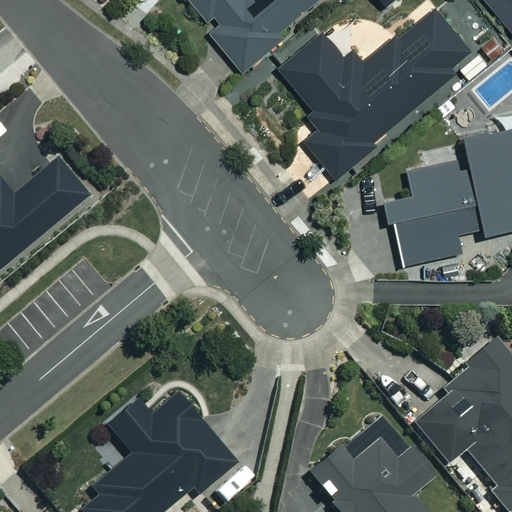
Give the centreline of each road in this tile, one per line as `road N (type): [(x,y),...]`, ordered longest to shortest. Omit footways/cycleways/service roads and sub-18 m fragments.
road 1 (residential): [(223,224),(19,0)]
road 2 (residential): [(0,412),(223,224)]
